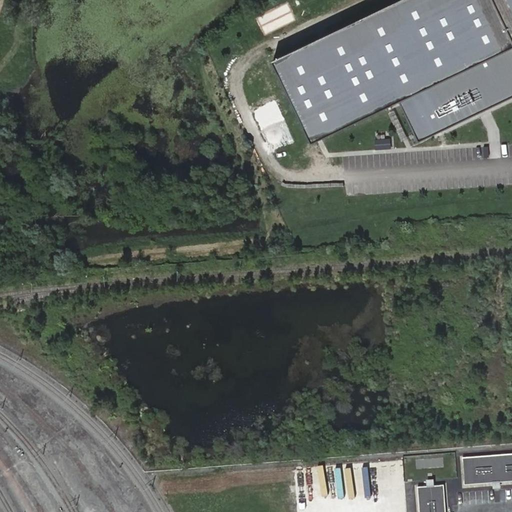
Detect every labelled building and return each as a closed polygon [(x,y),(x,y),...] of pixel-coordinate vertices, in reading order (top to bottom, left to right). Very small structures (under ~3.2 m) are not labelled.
[(511,50),(511,36),(494,0),(405,0),(275,62),(315,145),(402,103),(511,50)] [(511,0),(494,0),(511,36),(511,0)] [(511,50),(402,103),(421,144),(511,100),(511,50)] [(464,485),(511,481),(511,454),(462,458),(464,485)] [(418,511),(445,511),(444,486),(417,487),(418,511)]
